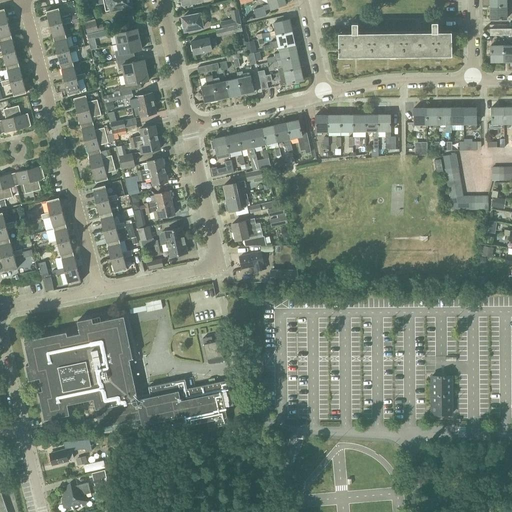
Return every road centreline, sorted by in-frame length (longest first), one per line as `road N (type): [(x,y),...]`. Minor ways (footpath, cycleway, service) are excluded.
road 1 (residential): [(98,291),(22,0)]
road 2 (residential): [(98,291),(218,266),(187,127)]
road 3 (residential): [(42,511),(0,332)]
road 4 (residential): [(324,96),(402,82),(473,82)]
road 5 (residential): [(187,127),(324,96)]
road 6 (residential): [(187,127),(157,0)]
